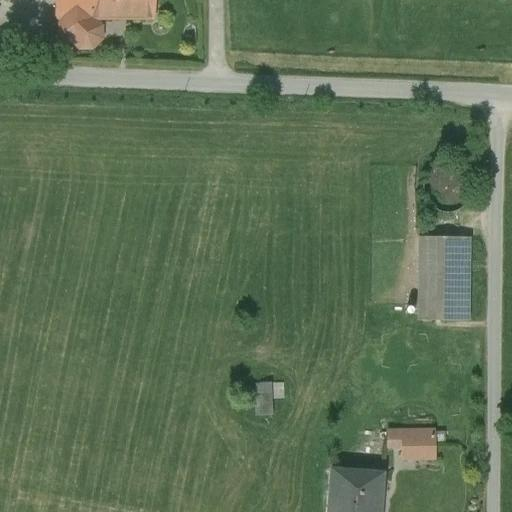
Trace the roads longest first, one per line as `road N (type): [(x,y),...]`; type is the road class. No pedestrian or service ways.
road 1 (unclassified): [(495,95),(0,69)]
road 2 (unclassified): [(490,511),(495,95)]
